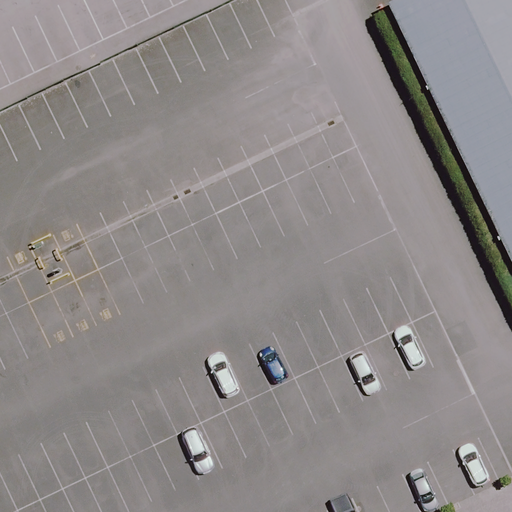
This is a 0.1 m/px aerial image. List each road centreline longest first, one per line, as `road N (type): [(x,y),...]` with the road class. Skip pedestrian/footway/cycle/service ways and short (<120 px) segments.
road 1 (unknown): [(0,402),(408,211),(511,317)]
road 2 (unknown): [(511,396),(273,511)]
